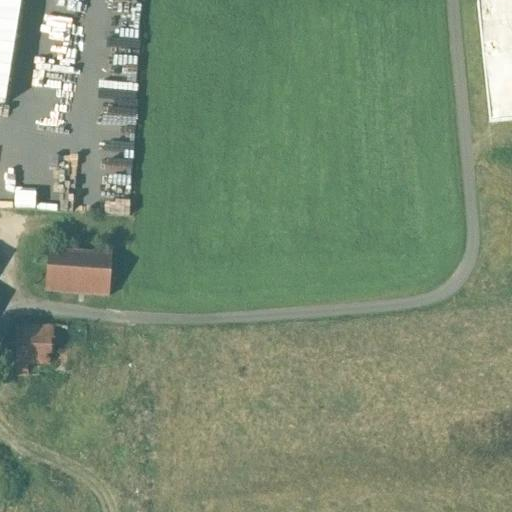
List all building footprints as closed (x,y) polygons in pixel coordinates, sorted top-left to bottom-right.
[(22,0),(0,0),(0,104),(7,105),(22,0)] [(93,5),(93,0),(54,0),(53,15),(84,18),(86,4),(93,5)] [(511,0),(475,4),(486,120),(511,117),(511,0)] [(0,208),(56,210),(56,198),(0,196),(0,208)] [(109,255),(44,250),(40,287),(106,293),(109,255)] [(67,329),(15,329),(15,365),(37,365),(67,365),(67,329)] [(37,365),(15,365),(15,379),(37,379),(37,365)] [(67,365),(37,365),(37,379),(67,379),(67,365)]
